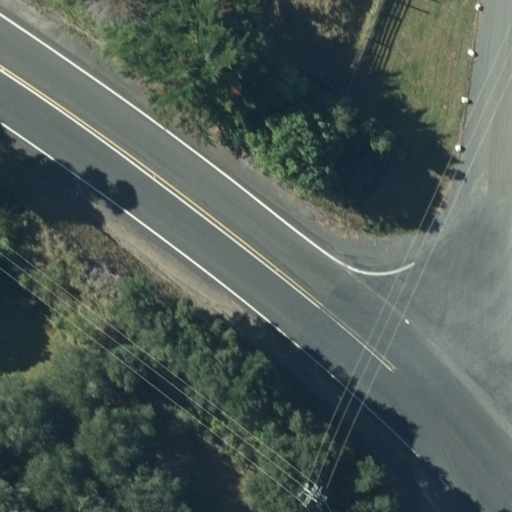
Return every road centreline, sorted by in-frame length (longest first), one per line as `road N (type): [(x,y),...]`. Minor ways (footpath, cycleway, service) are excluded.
road 1 (tertiary): [(486,463),(328,311),(183,195),(0,70)]
road 2 (unclassified): [(486,463),(511,227)]
